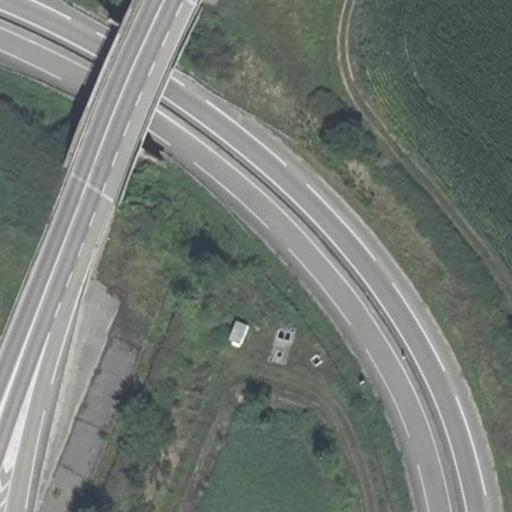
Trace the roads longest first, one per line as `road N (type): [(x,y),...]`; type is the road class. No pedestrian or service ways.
road 1 (trunk): [(483,511),(466,433),(441,371),(367,255),(240,130),(6,0)]
road 2 (trunk): [(0,37),(182,133),(337,277),(391,355),(441,511)]
road 3 (trunk): [(169,0),(0,403)]
road 4 (track): [(351,0),(347,61),(358,96),(432,184),(511,301)]
road 5 (trunk): [(19,511),(87,237)]
road 6 (trunk): [(87,237),(191,0)]
road 7 (trunk): [(0,474),(87,237)]
